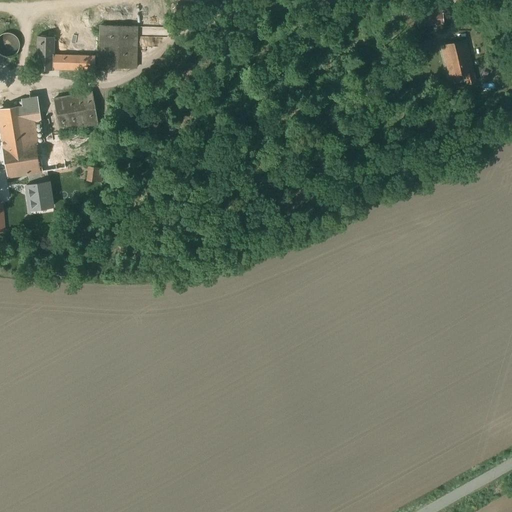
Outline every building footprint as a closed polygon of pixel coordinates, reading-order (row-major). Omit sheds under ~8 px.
[(446,10),(416,11),(417,28),(446,27),(446,10)] [(139,29),(101,27),(99,68),(137,70),(139,29)] [(12,34),(9,33),(5,34),(0,36),(0,52),(1,54),(4,56),(8,56),(11,56),(15,54),(18,51),(19,49),(20,45),(19,41),(18,39),(16,36),(12,34)] [(55,39),(37,38),(35,70),(94,73),(94,56),(54,54),(55,39)] [(455,43),(442,47),(450,78),(461,75),(464,87),(474,85),(470,71),(463,72),(455,43)] [(92,96),(54,102),(59,132),(97,126),(92,96)] [(38,105),(0,111),(0,117),(11,180),(34,176),(48,174),(66,171),(61,144),(35,149),(32,127),(42,125),(38,105)] [(28,212),(53,208),(48,174),(34,176),(35,185),(24,187),(28,212)]
